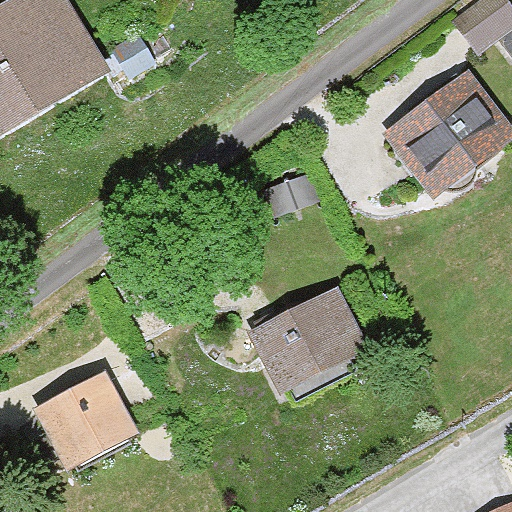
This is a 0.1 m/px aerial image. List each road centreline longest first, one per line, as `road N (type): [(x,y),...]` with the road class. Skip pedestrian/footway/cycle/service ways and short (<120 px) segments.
road 1 (residential): [(0,317),(422,0)]
road 2 (residential): [(383,511),(511,435)]
